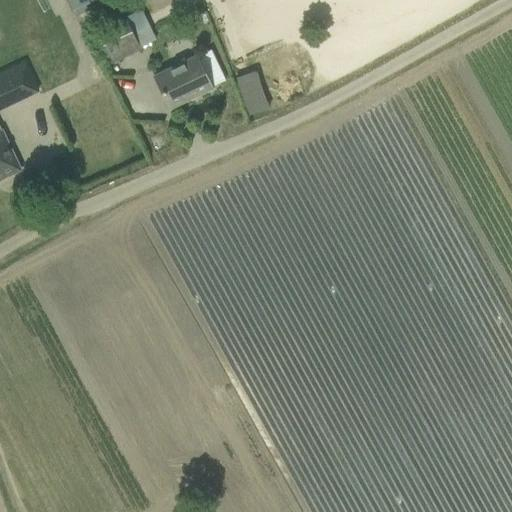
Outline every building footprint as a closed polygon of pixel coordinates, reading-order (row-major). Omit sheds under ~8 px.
[(67,0),(72,9),(91,0),(67,0)] [(124,16),(91,32),(107,64),(140,49),(124,16)] [(210,87),(202,69),(196,57),(154,77),(160,89),(169,107),(210,87)] [(0,179),(20,170),(0,128),(0,108),(38,91),(24,62),(0,73),(0,179)] [(255,71),(235,78),(248,115),(268,108),(255,71)]
